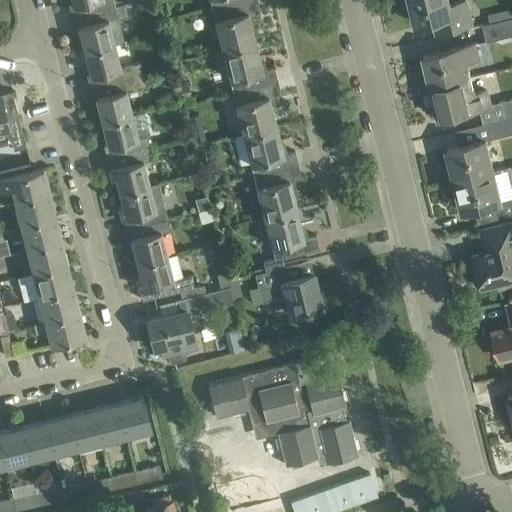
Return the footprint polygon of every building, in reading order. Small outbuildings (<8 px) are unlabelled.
[(71,0),(72,3),(69,4),(71,15),(114,5),(112,0),(71,0)] [(260,9),(257,0),(240,0),(212,7),(223,49),(254,41),(247,12),(260,9)] [(460,0),(450,3),(449,0),(409,0),(416,24),(441,18),(444,30),(472,23),(466,0),(460,0)] [(131,6),(130,1),(114,5),(71,15),(74,27),(78,26),(84,50),(114,42),(124,39),(118,15),(127,13),(126,7),(131,6)] [(495,12),(488,14),(490,21),(496,19),(495,12)] [(490,21),(484,22),(489,39),(511,32),(511,14),(496,19),(490,21)] [(156,32),(165,30),(162,17),(156,18),(157,22),(154,22),(156,32)] [(223,49),(233,91),(277,80),(274,67),(262,70),(254,41),(223,49)] [(86,75),(89,86),(143,72),(140,60),(120,65),(114,42),(84,50),(90,73),(86,75)] [(424,55),(431,86),(470,77),(466,61),(478,58),(475,43),(424,55)] [(96,97),(102,121),(131,113),(125,88),(151,82),(148,72),(143,73),(143,72),(89,86),(92,98),(96,97)] [(474,93),(470,77),(431,86),(439,118),(490,105),(487,90),(474,93)] [(233,91),(244,132),(276,125),(269,96),(280,93),(277,80),(233,91)] [(0,97),(0,143),(11,140),(13,149),(26,146),(23,135),(21,127),(19,117),(17,110),(13,96),(12,90),(0,93),(0,96),(0,97)] [(190,92),(182,94),(184,103),(192,101),(190,92)] [(511,98),(501,101),(505,117),(511,115),(511,98)] [(137,137),(131,113),(102,121),(108,145),(104,145),(107,157),(149,146),(146,135),(137,137)] [(511,115),(505,117),(493,120),(498,137),(511,133),(511,115)] [(283,153),(276,125),(244,132),(254,175),(298,164),(295,150),(283,153)] [(447,148),(455,179),(494,170),(486,139),(447,148)] [(208,144),(199,146),(201,153),(206,151),(209,147),(208,144)] [(113,167),(119,191),(149,184),(143,160),(152,158),(149,146),(107,157),(109,168),(113,167)] [(254,175),(265,217),(296,209),(289,180),(301,177),(298,164),(254,175)] [(0,190),(12,188),(15,201),(49,192),(43,168),(0,178),(0,190)] [(501,201),(494,170),(455,179),(462,211),(501,201)] [(181,183),(189,181),(188,174),(179,176),(181,183)] [(159,181),(149,184),(119,191),(125,215),(121,216),(124,228),(167,217),(159,181)] [(15,201),(21,224),(55,216),(49,192),(15,201)] [(303,237),(296,209),(265,217),(275,259),(263,262),(265,270),(283,265),(281,257),(319,248),(316,234),(303,237)] [(27,248),(61,240),(55,216),(21,224),(27,248)] [(170,229),(167,217),(124,228),(127,239),(131,238),(137,262),(166,255),(160,231),(170,229)] [(499,288),(511,284),(511,220),(486,227),(491,248),(473,253),(482,288),(498,284),(499,288)] [(207,232),(210,243),(219,241),(216,230),(207,232)] [(33,272),(67,263),(61,240),(27,248),(33,272)] [(179,290),(181,298),(211,291),(209,284),(199,286),(199,285),(193,286),(190,274),(182,276),(176,252),(166,255),(137,262),(140,276),(137,277),(142,299),(179,290)] [(39,296),(73,287),(67,263),(33,272),(39,296)] [(283,265),(265,270),(242,276),(243,280),(256,277),(262,301),(286,295),(290,313),(321,305),(313,272),(286,279),(283,265)] [(226,273),(217,275),(220,288),(230,286),(226,273)] [(45,319),(79,311),(73,287),(39,296),(45,319)] [(167,313),(147,318),(154,348),(161,346),(163,354),(167,353),(169,362),(174,361),(185,358),(183,349),(195,346),(187,313),(196,311),(222,304),(218,289),(211,291),(181,298),(174,300),(177,311),(167,313)] [(511,298),(507,300),(511,321),(511,325),(492,331),(499,358),(511,354),(511,298)] [(79,311),(45,319),(45,320),(33,323),(35,332),(47,329),(51,344),(85,336),(79,311)] [(0,337),(4,355),(13,353),(8,334),(0,335),(0,337)] [(15,376),(49,367),(44,350),(11,359),(15,376)] [(315,356),(207,383),(215,415),(249,408),(248,403),(252,402),(257,422),(270,419),(272,427),(280,425),(282,430),(277,431),(285,464),(318,456),(317,453),(322,452),(325,462),(358,454),(349,418),(346,419),(342,406),(346,405),(337,372),(320,376),(315,356)] [(118,402),(126,433),(150,427),(142,396),(118,402)] [(118,402),(94,408),(101,439),(126,433),(118,402)] [(77,445),(101,439),(94,408),(69,414),(77,445)] [(69,414),(45,420),(53,451),(77,445),(69,414)] [(29,457),(53,451),(45,420),(21,426),(29,457)] [(21,426),(0,431),(0,445),(4,463),(29,457),(21,426)] [(142,468),(135,470),(137,482),(161,477),(157,457),(140,460),(142,468)] [(113,487),(137,482),(135,470),(110,475),(113,487)] [(374,472),(295,500),(299,511),(330,511),(382,493),(374,472)] [(110,475),(86,481),(89,493),(113,487),(110,475)] [(86,481),(62,486),(64,498),(89,493),(86,481)] [(62,486),(37,491),(40,503),(64,498),(62,486)] [(15,509),(40,503),(37,491),(13,497),(15,509)] [(175,511),(172,499),(171,499),(169,494),(152,498),(153,504),(146,506),(144,499),(134,502),(132,496),(111,503),(113,511),(175,511)] [(0,511),(15,509),(13,497),(0,499),(0,511)] [(101,501),(86,505),(87,511),(94,511),(103,510),(101,501)]
